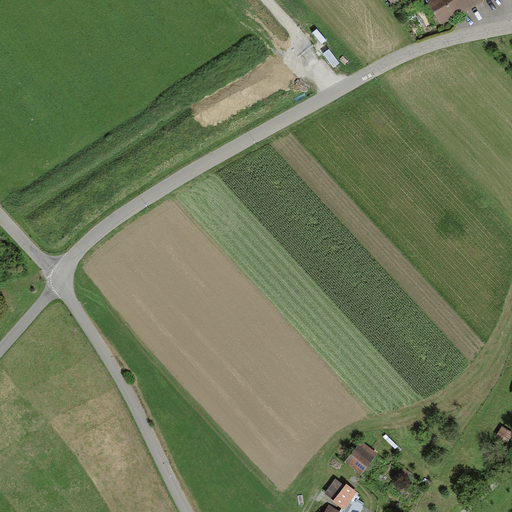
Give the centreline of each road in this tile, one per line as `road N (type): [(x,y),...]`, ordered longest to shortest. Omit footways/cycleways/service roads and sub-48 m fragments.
road 1 (tertiary): [(511,27),(412,51),(310,102),(106,225),(70,260),(63,279)]
road 2 (residential): [(187,511),(63,279)]
